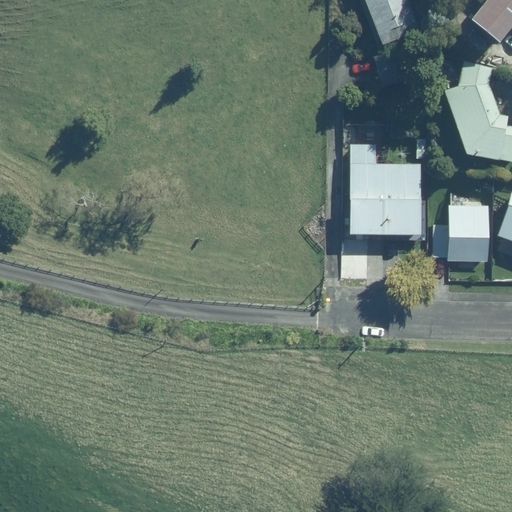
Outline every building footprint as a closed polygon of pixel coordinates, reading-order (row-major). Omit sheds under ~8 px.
[(413,0),(358,0),(378,49),(426,31),(413,0)] [(511,0),(496,0),(475,27),(501,48),(511,33),(511,0)] [(401,48),(373,58),(384,89),(412,80),(401,48)] [(485,79),(447,97),(465,157),(511,165),(511,133),(506,133),(508,120),(499,118),(485,79)] [(386,143),(349,143),(349,239),(420,239),(421,163),(385,163),(386,143)] [(511,196),(509,195),(507,195),(489,240),(497,244),(493,253),(511,260),(511,196)] [(484,209),(441,209),(440,227),(430,227),(430,258),(443,259),(444,263),(484,262),(484,209)]
